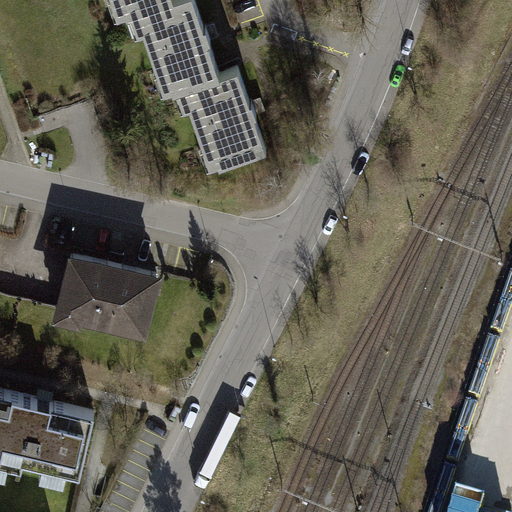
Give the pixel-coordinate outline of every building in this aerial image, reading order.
[(110,0),(115,15),(134,9),(162,92),(184,85),(212,167),(260,150),(241,62),(207,70),(191,0),(110,0)] [(0,259),(9,226),(0,223),(0,259)] [(169,264),(78,243),(64,301),(155,323),(169,264)] [(0,384),(0,457),(38,468),(39,461),(97,475),(112,412),(62,400),(5,386),(0,384)] [(0,470),(0,483),(11,486),(14,475),(0,470)]
